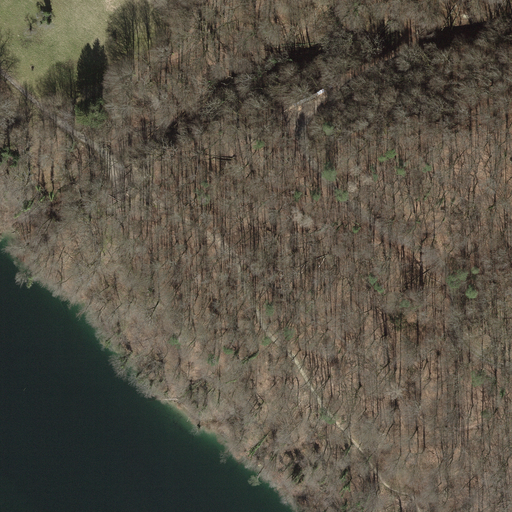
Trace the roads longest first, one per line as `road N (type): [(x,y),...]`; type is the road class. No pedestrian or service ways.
road 1 (track): [(511,368),(462,344),(453,277),(309,164),(300,138),(305,114),(395,58),(412,34)]
road 2 (track): [(104,153),(0,69)]
